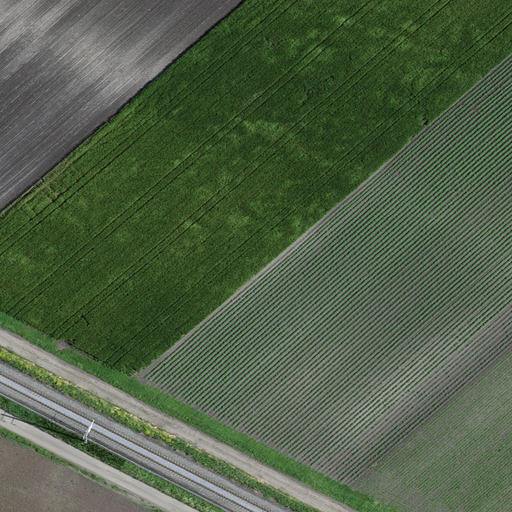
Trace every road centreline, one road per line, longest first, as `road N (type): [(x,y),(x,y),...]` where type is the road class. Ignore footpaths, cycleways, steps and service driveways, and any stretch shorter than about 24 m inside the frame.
road 1 (track): [(134,413),(511,84)]
road 2 (track): [(318,511),(0,343)]
road 3 (track): [(161,511),(0,427)]
